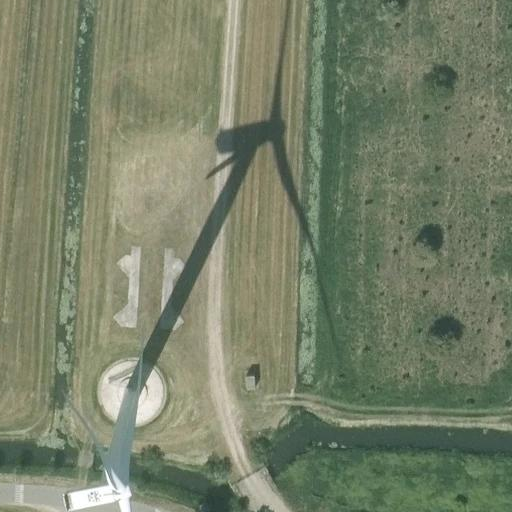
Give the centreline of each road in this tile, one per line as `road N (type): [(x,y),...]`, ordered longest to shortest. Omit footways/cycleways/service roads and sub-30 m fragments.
road 1 (track): [(234,0),(215,339),(218,409),(248,475)]
road 2 (track): [(230,445),(278,414),(308,407),(475,413),(511,405)]
